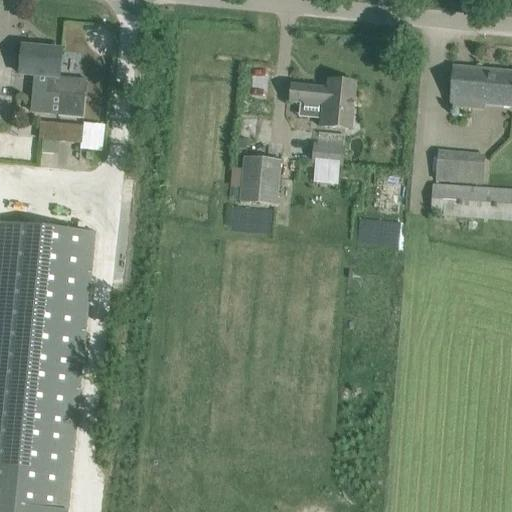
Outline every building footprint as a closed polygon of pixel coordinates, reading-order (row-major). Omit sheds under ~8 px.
[(0,40),(0,73),(41,78),(39,97),(61,99),(59,117),(84,120),(87,81),(60,79),(62,51),(25,47),(25,43),(0,40)] [(511,109),(511,74),(455,70),(451,108),(484,111),(485,107),(511,109)] [(292,86),(291,104),(301,105),(303,105),(302,115),(320,116),(320,119),(319,128),(354,132),(357,104),(358,84),(350,83),(329,81),(328,89),(292,86)] [(41,123),(39,140),(43,141),(60,143),(81,145),(83,127),(58,125),(41,123)] [(105,151),(107,124),(85,123),(83,150),(105,151)] [(313,144),(311,165),(342,167),(344,147),(342,147),(317,144),(313,144)] [(435,181),(483,186),(485,156),(438,151),(435,181)] [(281,161),(243,158),(239,203),(277,207),(281,161)] [(511,190),(432,185),(429,224),(443,225),(444,217),(511,222),(511,190)] [(379,195),(377,203),(395,208),(397,199),(379,195)] [(0,511),(68,511),(96,233),(13,225),(0,363),(0,511)]
